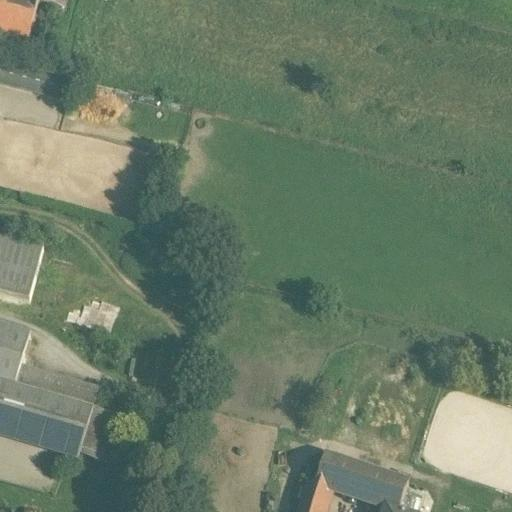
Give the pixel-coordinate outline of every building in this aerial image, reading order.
[(19,1),(16,0),(0,0),(0,34),(28,43),(38,7),(19,1)] [(19,0),(19,1),(38,7),(63,15),(66,0),(19,0)] [(73,85),(0,65),(0,82),(69,101),(73,85)] [(43,254),(0,242),(0,298),(29,306),(43,254)] [(30,340),(0,330),(0,384),(15,389),(21,370),(30,340)] [(99,394),(21,370),(15,389),(93,411),(99,394)] [(0,439),(77,463),(79,458),(110,467),(126,420),(93,411),(0,384),(0,439)] [(400,511),(409,486),(324,458),(315,488),(330,493),(388,511),(387,511),(400,511)] [(315,488),(307,485),(299,511),(324,511),(330,493),(315,488)]
